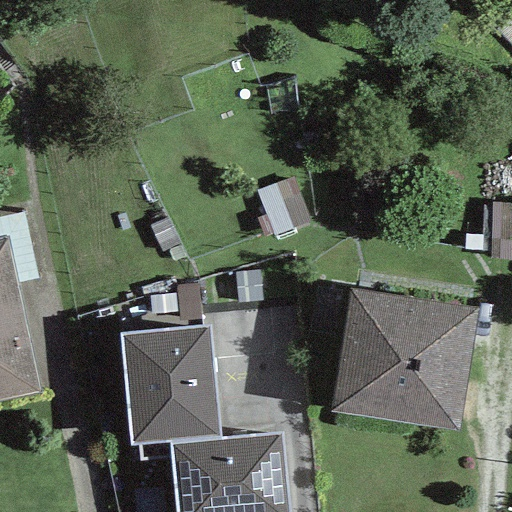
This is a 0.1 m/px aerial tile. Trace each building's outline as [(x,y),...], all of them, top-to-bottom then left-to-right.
[(511,211),(501,211),(499,265),(511,265),(511,211)] [(14,243),(0,246),(0,406),(45,397),(14,243)] [(485,311),(363,293),(347,407),(469,424),(485,311)] [(208,320),(120,329),(131,437),(170,437),(220,431),(208,320)] [(220,431),(170,437),(176,511),(291,511),(284,424),(252,428),(220,431)]
